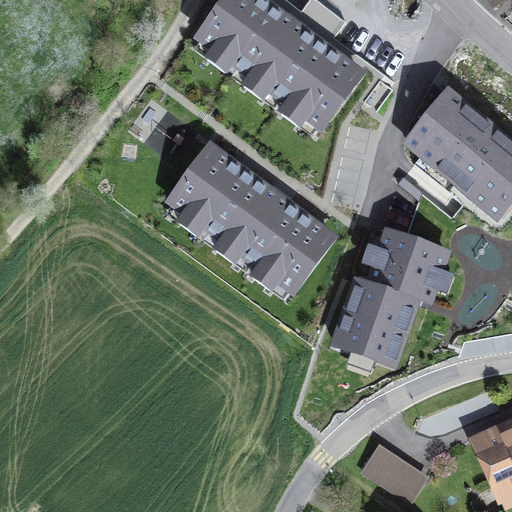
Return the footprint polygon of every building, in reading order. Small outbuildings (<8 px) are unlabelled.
[(256,0),(229,0),(201,39),(321,128),(360,76),(256,0)] [(490,211),(503,195),(511,201),(511,145),(448,95),(421,129),(430,137),(417,153),(490,211)] [(211,151),(172,203),(293,292),(332,240),(211,151)] [(387,235),(368,288),(356,284),(334,347),(395,367),(418,300),(430,304),(446,255),(387,235)] [(511,507),(511,423),(477,439),(508,509),(511,507)] [(424,482),(377,452),(364,473),(410,503),(424,482)]
